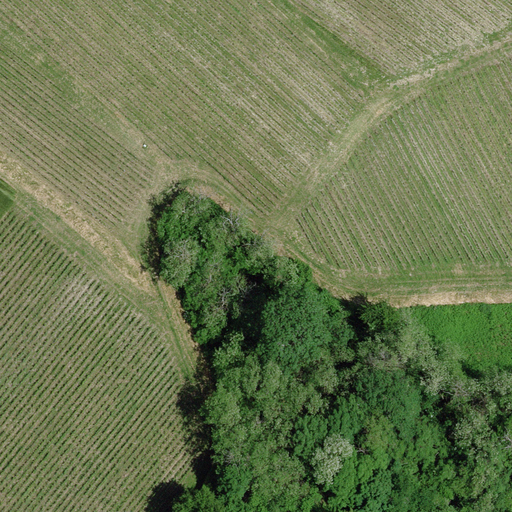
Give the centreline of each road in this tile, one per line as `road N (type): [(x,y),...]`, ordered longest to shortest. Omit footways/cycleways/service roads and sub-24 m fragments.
road 1 (track): [(511,289),(350,288),(315,272),(216,187),(174,183),(151,210),(144,241),(215,444),(213,471),(186,511)]
road 2 (track): [(511,42),(382,98),(269,232)]
road 3 (track): [(16,190),(178,335)]
road 4 (track): [(382,98),(274,0)]
